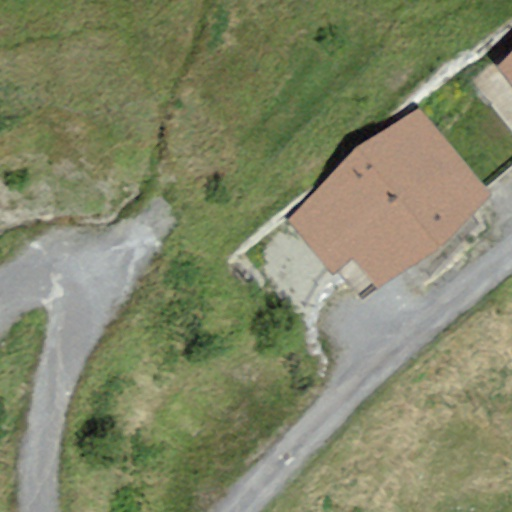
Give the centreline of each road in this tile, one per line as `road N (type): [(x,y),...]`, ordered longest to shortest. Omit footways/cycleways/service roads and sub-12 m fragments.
road 1 (track): [(240,511),(445,303),(511,253)]
road 2 (track): [(0,313),(30,291),(56,289),(76,308),(76,332),(48,381),(36,436),(34,511)]
